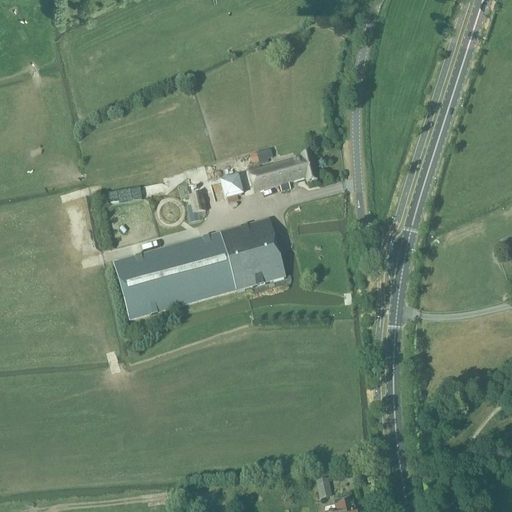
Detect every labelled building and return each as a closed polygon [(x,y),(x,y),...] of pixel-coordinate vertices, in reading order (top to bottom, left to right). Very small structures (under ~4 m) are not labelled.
[(256,151),(259,166),(268,163),(264,149),(256,151)] [(307,184),(317,182),(310,155),(295,159),(296,161),(249,174),(254,194),(279,187),(281,193),(290,191),(288,184),(305,179),(307,184)] [(239,180),(219,185),(224,202),(243,197),(239,180)] [(200,195),(191,197),(195,215),(204,213),(200,195)] [(269,221),(113,264),(129,323),(286,280),(269,221)] [(328,481),(320,482),(320,496),(328,496),(328,481)]
